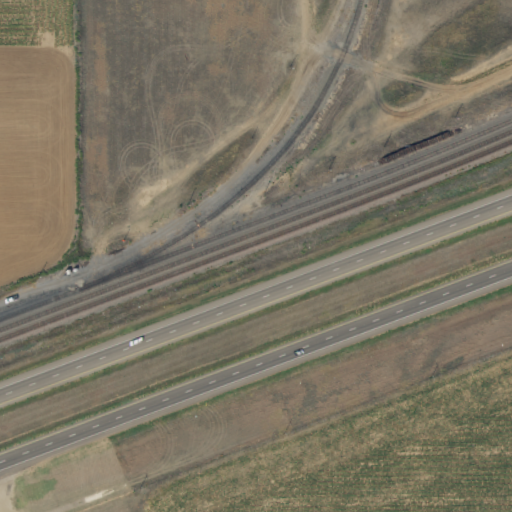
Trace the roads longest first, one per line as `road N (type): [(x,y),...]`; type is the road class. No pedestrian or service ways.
road 1 (trunk): [(511,200),(0,394)]
road 2 (trunk): [(0,462),(511,269)]
